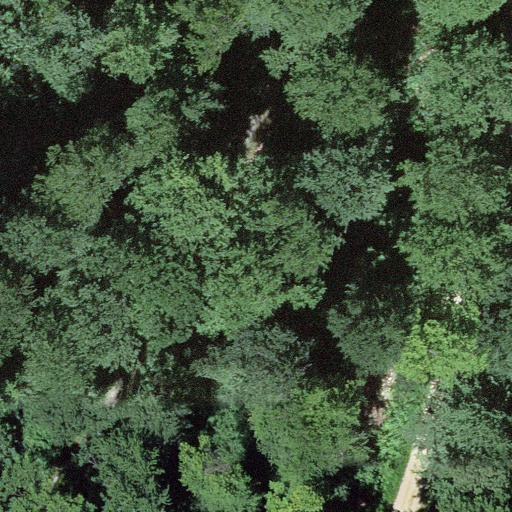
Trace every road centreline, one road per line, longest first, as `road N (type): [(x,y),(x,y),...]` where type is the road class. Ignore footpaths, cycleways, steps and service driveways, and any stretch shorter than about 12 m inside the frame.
road 1 (track): [(42,511),(259,139),(319,0)]
road 2 (track): [(511,130),(451,371),(403,511)]
